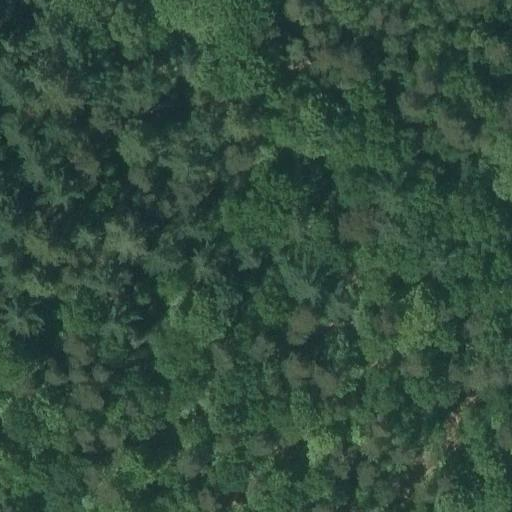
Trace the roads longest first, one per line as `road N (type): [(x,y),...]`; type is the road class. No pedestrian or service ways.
road 1 (track): [(0,372),(198,356),(408,320),(511,292)]
road 2 (track): [(168,0),(378,102),(511,179)]
